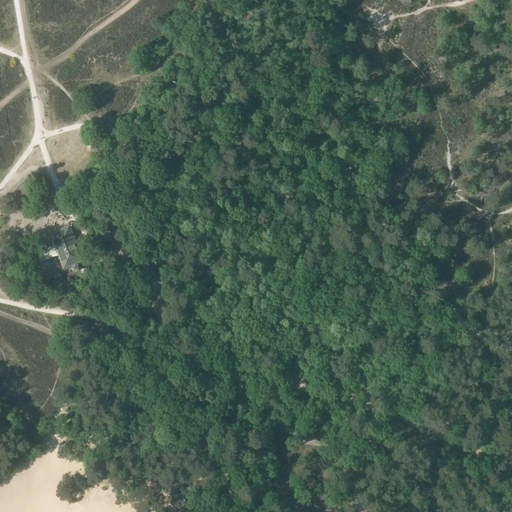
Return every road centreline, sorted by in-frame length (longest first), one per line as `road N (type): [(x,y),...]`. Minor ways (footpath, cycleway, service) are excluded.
road 1 (track): [(511,465),(380,409),(171,343)]
road 2 (unknown): [(363,511),(332,447),(283,426),(237,379),(162,367)]
road 3 (unknown): [(168,377),(0,313)]
road 4 (track): [(171,343),(147,269),(110,230),(87,244)]
